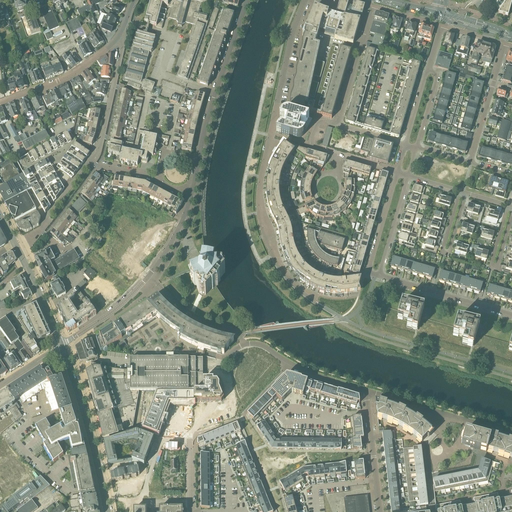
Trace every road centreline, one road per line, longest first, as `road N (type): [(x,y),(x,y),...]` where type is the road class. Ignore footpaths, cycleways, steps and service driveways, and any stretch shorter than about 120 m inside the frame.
road 1 (residential): [(305,0),(258,192),(272,255),(320,304)]
road 2 (residential): [(246,0),(191,197)]
road 3 (residential): [(191,197),(166,250),(132,294),(61,345)]
road 4 (tertiary): [(107,511),(61,345)]
road 5 (residential): [(368,391),(307,373),(256,343),(223,359)]
road 6 (residential): [(511,433),(368,391)]
road 7 (residential): [(511,314),(378,275)]
road 8 (residential): [(0,103),(69,75),(117,37)]
road 9 (residential): [(337,125),(319,121),(314,148),(396,172)]
road 10 (residential): [(458,190),(444,253),(465,192)]
road 11 (residential): [(91,161),(121,48),(117,37)]
road 12 (residential): [(372,6),(337,125)]
road 13 (residential): [(504,44),(469,163)]
road 14 (residential): [(507,204),(490,265),(497,265),(511,216)]
road 15 (residential): [(380,511),(368,391)]
road 16 (unknown): [(53,472),(18,432),(76,403)]
